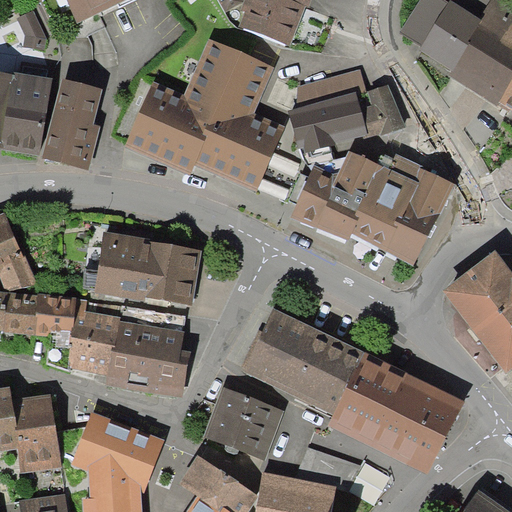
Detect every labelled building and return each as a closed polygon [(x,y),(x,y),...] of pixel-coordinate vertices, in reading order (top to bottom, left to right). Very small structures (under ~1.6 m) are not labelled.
[(66,0),(77,23),(125,0),(66,0)] [(218,0),(225,12),(243,4),(244,0),(218,0)] [(244,0),(243,4),(241,9),(246,12),(238,26),(290,46),(307,6),(309,7),(311,0),(244,0)] [(449,0),(448,2),(445,0),(419,0),(399,32),(421,45),(419,49),(452,71),(470,42),(468,41),(482,20),(450,0),(449,0)] [(511,3),(506,0),(490,0),(483,12),(486,13),(482,20),(468,41),(470,42),(452,71),(449,75),(495,105),(511,78),(511,3)] [(274,67),(208,39),(185,94),(153,81),(125,147),(190,175),(195,165),(256,191),(285,126),(255,113),(274,67)] [(298,86),(296,109),(355,91),(356,95),(366,92),(360,69),(298,86)] [(0,147),(12,74),(0,71),(0,147)] [(13,71),(12,74),(0,147),(0,148),(20,152),(39,155),(52,78),(13,71)] [(103,89),(62,78),(42,158),(64,164),(88,170),(100,126),(93,124),(103,89)] [(511,110),(511,78),(495,105),(508,113),(511,109),(511,110)] [(296,109),(288,112),(299,148),(304,147),(306,153),(330,146),(330,145),(363,135),(364,138),(380,134),(380,135),(404,128),(389,85),(368,91),(372,105),(361,109),(356,95),(355,91),(296,109)] [(368,91),(366,92),(356,95),(361,109),(372,105),(368,91)] [(414,266),(455,183),(423,169),(425,167),(396,153),(389,168),(349,151),(338,172),(333,174),(315,165),(291,217),(348,240),(352,234),(414,266)] [(0,278),(7,292),(37,282),(26,256),(23,256),(5,213),(0,214),(0,278)] [(151,239),(105,231),(94,292),(143,301),(144,297),(193,306),(202,250),(151,241),(151,239)] [(511,270),(496,250),(443,290),(474,330),(506,372),(511,367),(511,270)] [(0,291),(0,329),(4,330),(9,293),(0,291)] [(38,295),(9,293),(4,330),(4,332),(35,335),(37,317),(35,317),(38,295)] [(69,344),(71,331),(72,326),(74,326),(77,298),(38,293),(38,295),(35,317),(37,317),(35,335),(48,337),(48,331),(52,332),(47,363),(68,370),(68,368),(72,344),(69,344)] [(87,300),(77,298),(74,326),(72,326),(71,331),(69,344),(72,344),(68,368),(91,371),(108,374),(112,347),(116,347),(120,320),(121,316),(86,311),(87,300)] [(363,352),(273,308),(242,370),(333,414),(363,352)] [(184,331),(120,320),(116,347),(112,347),(108,374),(106,385),(182,397),(190,351),(186,350),(181,349),(184,331)] [(464,401),(363,352),(333,414),(328,424),(429,474),(464,401)] [(10,386),(0,387),(0,449),(17,447),(21,473),(62,467),(51,393),(18,398),(12,399),(10,386)] [(284,411),(223,387),(204,436),(264,460),(284,411)] [(164,439),(92,411),(71,464),(89,470),(90,498),(83,499),(83,511),(142,511),(141,491),(144,493),(164,439)] [(247,511),(259,496),(198,455),(179,483),(197,495),(186,511),(247,511)] [(390,477),(365,463),(350,491),(375,505),(390,477)] [(331,511),(336,486),(263,472),(259,496),(255,511),(331,511)] [(511,511),(479,489),(463,511),(511,511)] [(67,511),(65,493),(19,500),(21,511),(67,511)]
